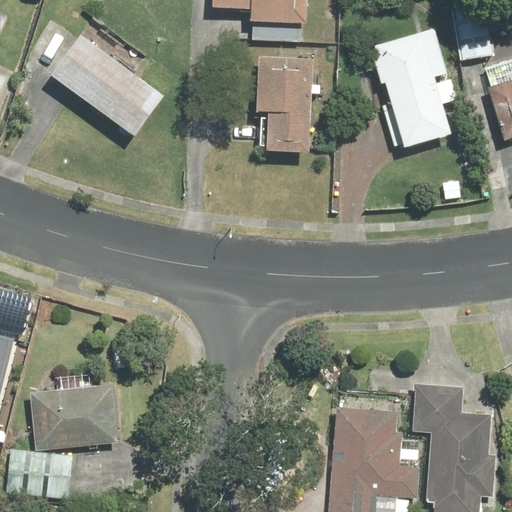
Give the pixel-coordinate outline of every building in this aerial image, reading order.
[(304,28),(304,0),(208,0),(208,12),(246,14),(245,26),(303,28),(304,28)] [(482,0),(446,0),(456,64),(491,59),(482,0)] [(380,87),(399,152),(446,139),(430,81),(445,77),(432,32),(370,49),(373,59),(369,60),(377,88),(380,87)] [(76,39),(46,81),(129,141),(160,100),(76,39)] [(310,62),(254,59),(251,117),(263,118),(261,156),(305,158),(310,62)] [(511,81),(484,90),(501,145),(511,141),(511,81)] [(405,160),(367,158),(366,172),(404,174),(405,160)] [(459,182),(438,182),(438,203),(459,203),(459,182)] [(0,393),(11,343),(0,340),(0,393)] [(477,511),(478,499),(491,500),(494,457),(486,456),(489,417),(459,415),(461,388),(412,386),(410,435),(428,436),(423,506),(430,506),(429,511),(477,511)] [(108,387),(27,396),(33,455),(115,447),(108,387)] [(417,469),(397,468),(399,434),(394,434),(395,414),(334,410),(326,511),(373,511),(374,497),(415,500),(417,469)]
